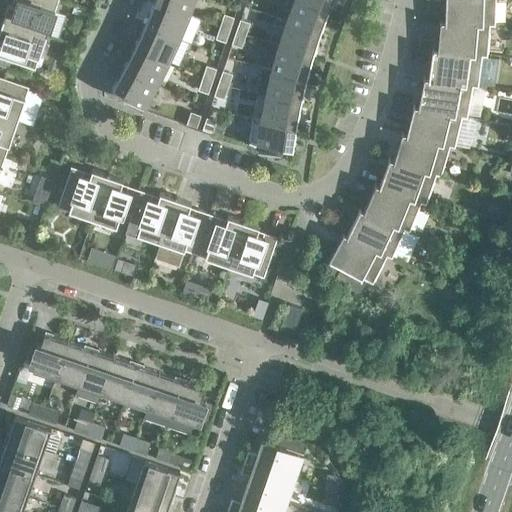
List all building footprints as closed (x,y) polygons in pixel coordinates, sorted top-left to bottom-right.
[(58,0),(18,0),(16,6),(8,3),(3,18),(1,17),(1,18),(47,33),(58,0)] [(187,13),(154,0),(145,23),(178,37),(187,13)] [(191,0),(154,0),(187,13),(191,0)] [(329,9),(306,0),(294,0),(287,20),(320,32),(329,9)] [(332,0),(306,0),(329,9),(332,0)] [(445,0),(445,21),(445,22),(489,23),(489,25),(495,25),(495,0),(445,0)] [(225,10),(220,26),(230,29),(235,14),(225,10)] [(251,19),(241,15),(235,31),(246,35),(251,19)] [(47,33),(1,18),(3,19),(0,26),(0,34),(5,37),(3,43),(0,41),(0,56),(35,69),(47,33)] [(320,32),(287,20),(279,44),(313,55),(320,32)] [(438,39),(437,49),(437,50),(482,54),(482,55),(487,56),(489,25),(489,23),(445,22),(445,21),(440,21),(438,39)] [(178,37),(145,23),(135,44),(167,60),(178,37)] [(230,29),(220,26),(214,41),(224,45),(230,29)] [(246,35),(235,31),(230,47),(240,50),(246,35)] [(69,34),(67,40),(75,43),(77,37),(69,34)] [(167,60),(135,44),(124,66),(155,83),(167,60)] [(313,55),(279,44),(272,69),(306,78),(313,55)] [(430,67),(428,78),(473,84),(473,86),(478,86),(482,55),(482,54),(437,50),(437,49),(432,49),(430,67)] [(207,61),(202,77),(212,80),(218,65),(207,61)] [(155,83),(124,66),(112,88),(142,106),(155,83)] [(233,70),(223,67),(218,82),(228,86),(233,70)] [(272,69),(262,67),(257,92),(266,94),(301,101),(306,78),(272,69)] [(0,115),(17,121),(29,86),(0,75),(0,115)] [(212,80),(202,77),(197,92),(207,96),(212,80)] [(420,95),(418,105),(418,106),(462,114),(462,116),(467,117),(473,86),(473,84),(428,78),(423,77),(420,95)] [(228,86),(218,82),(213,98),(223,101),(228,86)] [(301,101),(266,94),(262,119),(296,125),(301,101)] [(409,122),(406,133),(406,134),(450,144),(450,145),(454,146),(462,116),(462,114),(418,106),(418,105),(413,104),(409,122)] [(191,109),(186,124),(196,128),(201,112),(191,109)] [(217,117),(207,114),(202,130),(212,133),(217,117)] [(17,121),(0,115),(0,153),(5,155),(17,121)] [(293,150),(296,125),(262,119),(252,117),(249,141),(258,142),(258,145),(293,150)] [(396,149),(393,159),(393,160),(436,173),(436,174),(441,175),(450,145),(450,144),(406,134),(406,133),(401,132),(396,149)] [(383,175),(379,185),(379,186),(421,200),(421,202),(426,204),(436,174),(436,173),(393,160),(393,159),(388,158),(383,175)] [(57,206),(92,218),(108,172),(107,172),(107,174),(92,169),(89,177),(83,175),(84,171),(85,171),(85,170),(70,165),(70,166),(71,166),(57,206)] [(108,172),(92,218),(116,226),(121,211),(130,214),(131,215),(140,189),(127,185),(127,186),(126,189),(120,187),(123,179),(108,174),(108,172)] [(57,173),(54,182),(61,184),(64,175),(57,173)] [(368,200),(364,210),(363,211),(405,228),(404,229),(409,231),(421,202),(421,200),(379,186),(379,185),(374,184),(368,200)] [(153,194),(140,189),(131,215),(130,214),(125,229),(160,241),(176,195),(175,195),(175,197),(160,192),(157,200),(151,198),(152,194),(153,194)] [(38,190),(34,203),(46,207),(50,195),(38,190)] [(177,195),(176,195),(160,241),(194,253),(208,212),(195,208),(195,209),(194,213),(188,211),(191,203),(176,198),(177,195)] [(351,225),(347,235),(387,254),(387,255),(391,257),(404,229),(405,228),(363,211),(364,210),(359,208),(351,225)] [(491,212),(489,218),(501,222),(505,211),(499,208),(491,212)] [(221,217),(208,212),(194,253),(228,264),(244,219),(244,218),(243,220),(228,215),(225,223),(219,221),(221,217),(221,218),(221,217)] [(245,219),(244,219),(228,264),(264,276),(277,237),(278,237),(278,236),(263,231),(263,232),(262,236),(256,234),(259,226),(244,221),(245,219)] [(487,229),(484,238),(493,241),(496,232),(487,229)] [(27,230),(24,238),(33,241),(36,233),(27,230)] [(342,232),(334,248),(328,260),(341,266),(335,277),(360,294),(368,280),(372,283),(387,255),(387,254),(347,235),(342,232)] [(106,252),(102,264),(111,267),(115,255),(106,252)] [(118,257),(114,268),(121,271),(125,260),(118,257)] [(188,279),(183,291),(194,294),(198,282),(188,279)] [(302,308),(288,303),(280,327),(294,332),(302,308)] [(32,368),(56,376),(68,341),(52,335),(53,333),(52,333),(51,338),(44,335),(41,344),(36,343),(29,363),(34,364),(32,368)] [(84,346),(68,341),(56,376),(79,384),(91,348),(85,346),(85,344),(84,346)] [(97,351),(91,348),(79,384),(101,392),(113,356),(98,351),(98,349),(97,351)] [(129,362),(113,356),(101,392),(124,400),(136,364),(130,362),(131,360),(130,360),(129,362)] [(142,366),(136,364),(124,400),(147,407),(159,372),(143,366),(144,364),(143,364),(142,366)] [(175,377),(159,372),(147,407),(143,417),(166,425),(182,380),(176,377),(176,375),(175,375),(175,377)] [(188,382),(182,380),(166,425),(190,433),(194,419),(199,421),(206,401),(201,399),(205,388),(189,382),(189,380),(188,380),(188,382)] [(32,401),(28,413),(42,418),(46,406),(32,401)] [(59,411),(46,406),(42,418),(55,422),(59,411)] [(51,427),(15,415),(10,432),(8,431),(7,432),(9,432),(7,439),(43,451),(56,455),(56,454),(55,453),(60,438),(58,432),(50,429),(51,427)] [(77,417),(73,429),(87,433),(91,422),(77,417)] [(105,426),(91,422),(87,433),(101,438),(105,426)] [(123,432),(119,444),(133,449),(137,437),(123,432)] [(248,448),(244,460),(295,477),(294,476),(302,454),(309,456),(309,455),(303,452),(306,442),(276,432),(273,442),(260,438),(260,439),(261,440),(257,452),(248,448)] [(150,442),(137,437),(133,449),(146,454),(150,442)] [(43,451),(7,439),(5,445),(3,444),(3,445),(5,445),(0,459),(0,461),(35,473),(43,451)] [(159,445),(155,457),(169,461),(173,450),(159,445)] [(80,448),(75,462),(87,466),(91,452),(80,448)] [(109,458),(97,454),(92,468),(104,472),(109,458)] [(180,471),(144,459),(136,483),(172,495),(174,489),(176,489),(174,488),(180,471)] [(295,477),(244,460),(240,471),(249,474),(245,486),(242,485),(242,486),(287,501),(286,500),(294,478),(295,478),(295,477)] [(35,473),(0,461),(0,486),(27,496),(35,473)] [(87,466),(75,462),(70,475),(82,479),(87,466)] [(104,472),(92,468),(88,481),(99,485),(104,472)] [(327,473),(325,487),(337,489),(339,475),(327,473)] [(172,495),(136,483),(128,505),(147,511),(165,511),(169,502),(171,502),(172,501),(170,501),(172,495)] [(21,511),(27,496),(0,486),(0,511),(21,511)] [(287,501),(242,486),(245,487),(240,499),(231,496),(228,507),(240,511),(282,511),(286,501),(287,502),(287,501)] [(337,489),(325,487),(323,502),(335,504),(337,489)] [(64,493),(59,507),(71,511),(76,497),(64,493)] [(90,511),(93,503),(81,499),(77,511),(90,511)]
